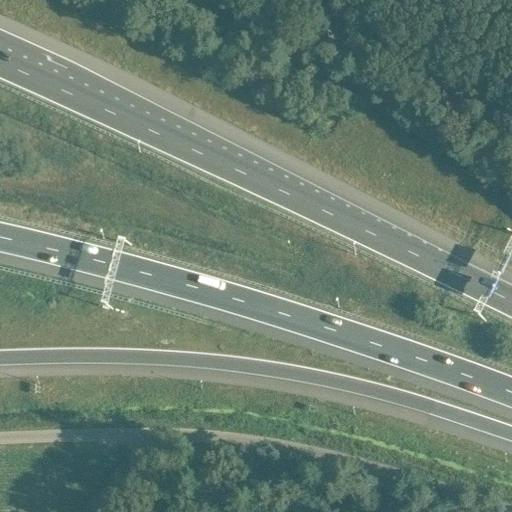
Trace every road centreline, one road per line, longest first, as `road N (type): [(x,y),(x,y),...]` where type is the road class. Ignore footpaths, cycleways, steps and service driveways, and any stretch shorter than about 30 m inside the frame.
road 1 (motorway): [(511,303),(0,63)]
road 2 (motorway): [(0,239),(132,270),(511,391)]
road 3 (unclassified): [(0,436),(127,427),(251,431),(399,458),(511,499)]
road 4 (motorway): [(0,359),(114,356),(305,375),(511,436)]
